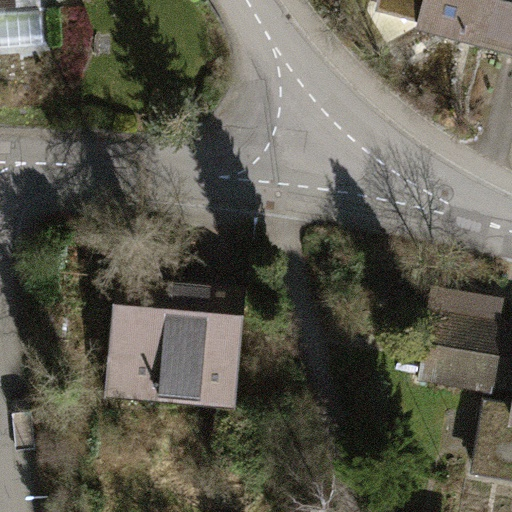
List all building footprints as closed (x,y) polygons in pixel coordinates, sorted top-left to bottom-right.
[(511,0),(382,0),(381,4),(385,10),(421,19),(423,25),(511,48),(511,0)] [(244,288),(117,279),(109,394),(193,400),(194,386),(228,388),(228,401),(236,402),(244,288)] [(504,300),(441,289),(437,313),(500,324),(504,300)] [(500,324),(437,313),(435,312),(424,375),(489,386),(491,378),(500,324)] [(511,325),(500,324),(491,378),(511,382),(511,408),(487,404),(476,470),(511,476),(511,325)] [(265,412),(229,408),(223,468),(238,469),(239,466),(259,468),(265,412)]
